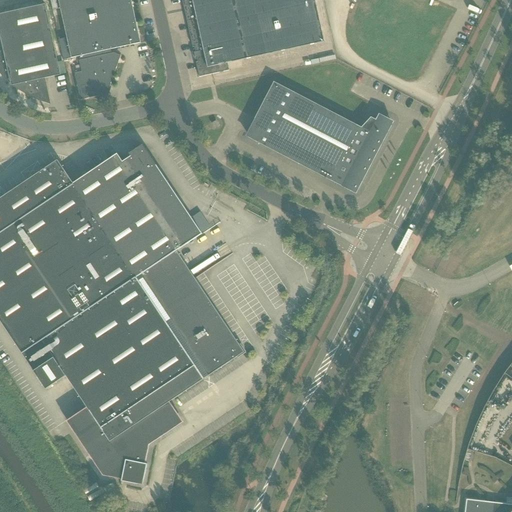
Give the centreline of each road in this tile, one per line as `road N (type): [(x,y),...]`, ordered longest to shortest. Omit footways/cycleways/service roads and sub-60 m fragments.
road 1 (unknown): [(255,239),(188,193),(144,138),(39,151),(0,176)]
road 2 (tertiary): [(266,511),(393,261)]
road 3 (tertiary): [(371,261),(249,511)]
road 4 (unclassified): [(334,230),(223,178),(190,138),(179,107)]
road 5 (unknown): [(265,353),(163,453),(153,493),(130,494)]
road 6 (unclassified): [(179,107),(59,129),(29,130),(0,113)]
road 7 (tertiary): [(393,261),(464,117)]
road 8 (tertiary): [(451,111),(381,245)]
road 9 (tertiary): [(511,1),(451,111)]
road 10 (tertiary): [(464,117),(511,3)]
